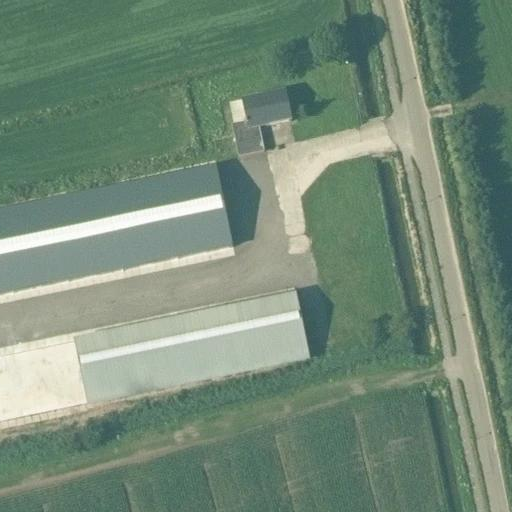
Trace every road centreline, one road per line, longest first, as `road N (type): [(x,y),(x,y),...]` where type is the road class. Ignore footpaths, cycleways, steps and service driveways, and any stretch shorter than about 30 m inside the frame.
road 1 (tertiary): [(503,511),(395,0)]
road 2 (track): [(424,129),(303,161)]
